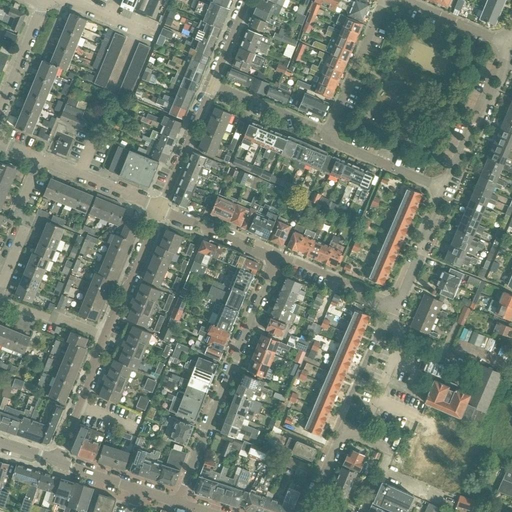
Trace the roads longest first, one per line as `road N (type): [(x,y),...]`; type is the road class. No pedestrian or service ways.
road 1 (residential): [(177,502),(278,257)]
road 2 (residential): [(445,189),(506,42)]
road 3 (residential): [(326,133),(383,0)]
road 4 (residential): [(0,289),(27,221),(19,208),(40,156)]
road 5 (residential): [(103,337),(159,207)]
road 6 (residential): [(159,207),(210,83)]
road 7 (residential): [(445,189),(333,143),(326,133)]
road 8 (residential): [(56,461),(103,337)]
road 9 (residential): [(398,308),(278,257)]
road 10 (residential): [(159,207),(40,156)]
road 11 (residential): [(278,257),(159,207)]
road 12 (residential): [(398,308),(445,189)]
road 13 (residential): [(326,133),(210,83)]
road 14 (residential): [(363,511),(391,447),(342,427)]
